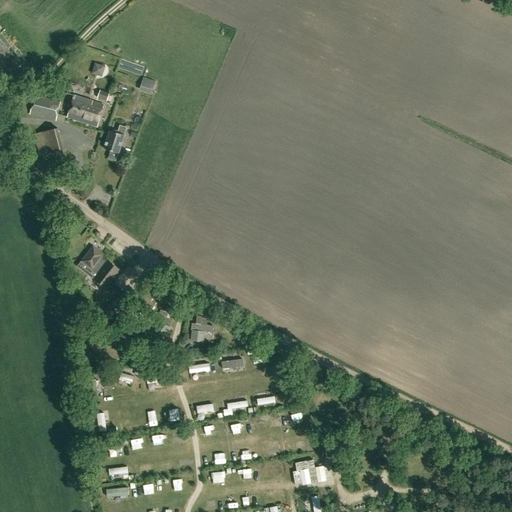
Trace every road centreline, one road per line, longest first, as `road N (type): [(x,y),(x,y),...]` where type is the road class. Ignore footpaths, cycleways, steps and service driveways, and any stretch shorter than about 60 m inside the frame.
road 1 (track): [(511,459),(267,335),(106,226)]
road 2 (track): [(119,0),(44,79),(21,92),(0,90)]
road 3 (unclassified): [(106,226),(35,169),(0,128)]
road 4 (unknown): [(396,450),(335,443),(329,465),(338,511)]
